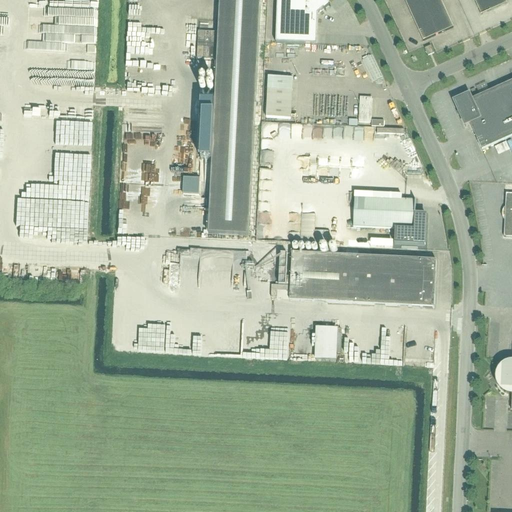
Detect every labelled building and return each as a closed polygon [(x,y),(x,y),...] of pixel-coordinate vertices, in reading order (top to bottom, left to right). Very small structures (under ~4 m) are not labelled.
[(219,0),(215,109),(200,109),(197,177),(208,178),(210,124),(214,124),(209,239),(249,241),(260,0),(219,0)] [(277,0),(276,44),(316,46),(317,15),(322,11),(324,11),(330,6),(329,5),(326,2),(324,0),(277,0)] [(440,0),(403,0),(423,42),(453,29),(440,0)] [(504,0),(473,0),(481,16),(506,5),(504,0)] [(99,26),(100,10),(29,8),(28,38),(63,39),(63,35),(83,36),(83,26),(99,26)] [(134,25),(126,25),(126,53),(134,53),(134,25)] [(217,35),(199,34),(197,62),(216,63),(217,35)] [(80,43),(80,55),(98,55),(98,43),(80,43)] [(428,57),(432,55),(434,54),(431,47),(425,50),(428,57)] [(36,62),(52,62),(53,53),(36,52),(36,62)] [(70,54),(56,54),(56,64),(70,63),(70,54)] [(66,96),(91,94),(90,76),(53,78),(53,86),(58,85),(59,92),(54,93),(54,95),(65,94),(66,96)] [(293,80),(268,78),(266,119),(290,120),(293,80)] [(511,137),(511,82),(471,101),(469,96),(454,102),(454,100),(453,100),(466,128),(465,126),(469,124),(482,151),(511,137)] [(186,99),(186,90),(128,88),(127,113),(197,115),(198,99),(186,99)] [(372,99),(360,99),(359,123),(371,124),(372,99)] [(293,136),(293,139),(313,139),(313,125),(305,125),(305,124),(281,123),(281,136),(293,136)] [(345,125),(324,127),(325,141),(354,139),(354,129),(345,130),(345,125)] [(39,154),(62,153),(62,136),(38,137),(39,154)] [(162,146),(124,145),(124,152),(121,152),(121,164),(145,165),(145,156),(162,157),(162,146)] [(342,167),(343,177),(353,176),(352,167),(342,167)] [(331,169),(331,178),(340,178),(340,169),(331,169)] [(366,180),(365,169),(353,169),(354,181),(366,180)] [(120,181),(120,231),(170,231),(169,217),(161,217),(161,211),(132,211),(132,203),(156,203),(155,192),(148,192),(148,185),(163,185),(163,174),(155,174),(155,178),(138,178),(138,181),(120,181)] [(61,192),(89,192),(89,183),(62,182),(61,192)] [(89,209),(90,195),(66,194),(66,208),(62,208),(62,215),(50,215),(50,228),(56,228),(56,226),(70,226),(81,227),(82,215),(85,215),(85,209),(89,209)] [(511,195),(506,195),(505,211),(504,211),(503,218),(505,218),(504,238),(511,238),(511,195)] [(354,199),(353,229),(395,230),(394,246),(425,247),(426,217),(415,216),(416,202),(354,199)] [(303,245),(302,236),(292,237),(293,246),(303,245)] [(305,241),(308,248),(317,245),(314,237),(305,241)] [(434,309),(436,262),(292,255),(290,302),(434,309)] [(134,281),(134,266),(116,266),(116,281),(134,281)] [(133,330),(133,303),(128,303),(129,292),(113,292),(113,330),(133,330)] [(177,322),(156,321),(155,342),(156,342),(156,353),(198,353),(198,349),(207,349),(208,307),(178,306),(177,322)] [(325,323),(323,360),(370,362),(372,325),(325,323)] [(496,379),(496,383),(498,387),(500,391),(504,393),(508,395),(511,396),(511,411),(511,363),(509,363),(505,365),(502,367),(499,371),(497,374),(496,379)]
